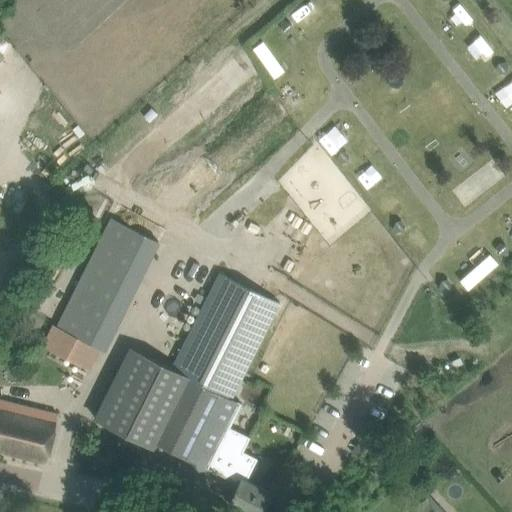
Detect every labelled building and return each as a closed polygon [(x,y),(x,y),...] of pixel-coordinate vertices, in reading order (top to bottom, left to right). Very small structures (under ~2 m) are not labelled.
[(460,26),(477,13),(468,0),(451,13),(460,26)] [(470,43),(483,59),(500,46),(488,30),(470,43)] [(271,39),(259,46),(277,79),(290,71),(271,39)] [(56,327),(46,347),(91,369),(101,349),(107,352),(161,243),(159,242),(117,221),(112,218),(57,327),(56,327)] [(40,270),(53,278),(67,256),(53,247),(40,270)] [(472,291),(504,261),(495,251),(462,282),(472,291)] [(462,278),(476,266),(464,253),(450,266),(462,278)] [(133,349),(97,420),(154,449),(157,443),(182,456),(179,466),(204,477),(208,469),(239,484),(229,504),(244,511),(261,511),(272,491),(247,478),(253,466),(241,459),(251,435),(230,425),(241,403),(231,398),(280,302),(219,271),(169,369),(133,349)] [(35,296),(27,310),(34,314),(41,299),(35,296)] [(0,450),(45,462),(58,414),(0,399),(0,450)] [(440,511),(427,497),(410,511),(440,511)]
